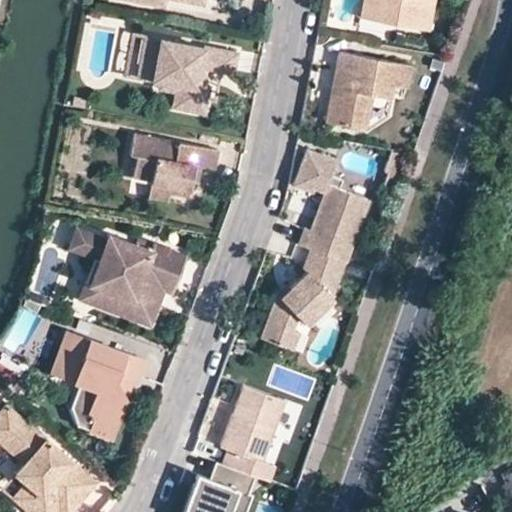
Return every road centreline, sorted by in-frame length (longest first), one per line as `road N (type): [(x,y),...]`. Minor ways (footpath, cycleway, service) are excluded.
road 1 (residential): [(135,511),(251,210),(294,0)]
road 2 (tertiary): [(345,511),(485,116),(511,13)]
